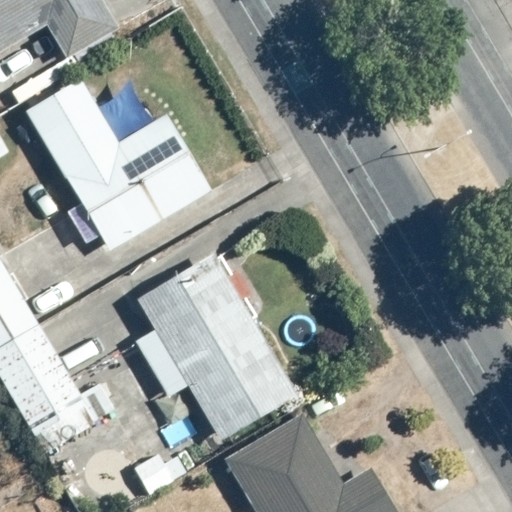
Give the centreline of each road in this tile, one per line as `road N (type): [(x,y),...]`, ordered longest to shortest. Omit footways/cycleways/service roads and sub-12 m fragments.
road 1 (secondary): [(511,388),(283,0)]
road 2 (secondary): [(419,0),(511,155)]
